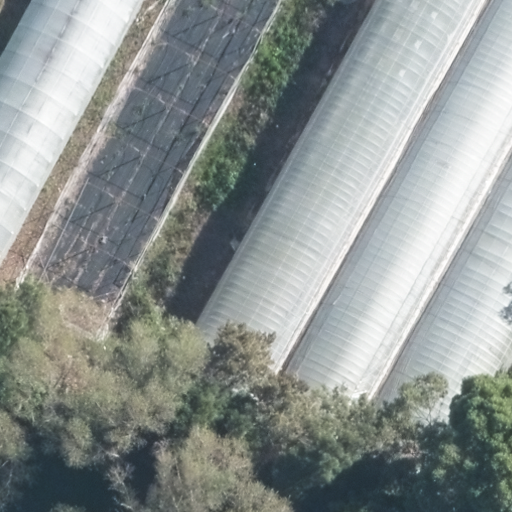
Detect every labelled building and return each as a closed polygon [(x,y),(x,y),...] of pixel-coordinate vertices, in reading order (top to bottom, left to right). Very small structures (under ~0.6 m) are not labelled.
[(0,273),(143,0),(29,0),(0,57),(0,273)] [(292,0),(174,0),(14,308),(106,356),(292,0)] [(254,425),(489,0),(376,0),(167,378),(254,425)] [(331,468),(511,140),(511,0),(489,0),(254,425),(331,468)] [(511,140),(331,468),(410,511),(419,511),(511,345),(511,140)]
